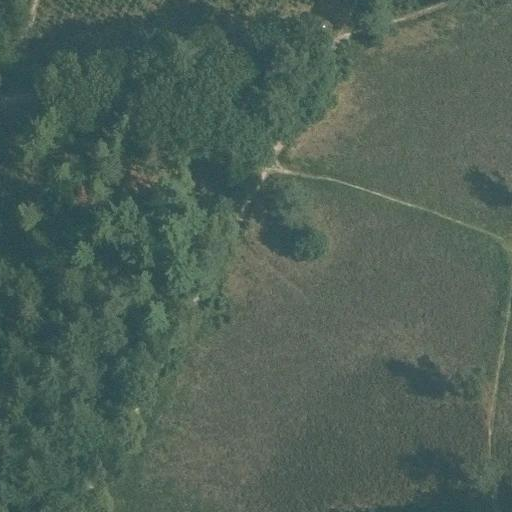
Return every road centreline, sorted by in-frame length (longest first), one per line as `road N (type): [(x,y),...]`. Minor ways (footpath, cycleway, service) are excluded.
road 1 (track): [(263,167),(79,511)]
road 2 (track): [(9,99),(333,41)]
road 3 (track): [(0,110),(263,167)]
road 4 (track): [(356,0),(263,167)]
